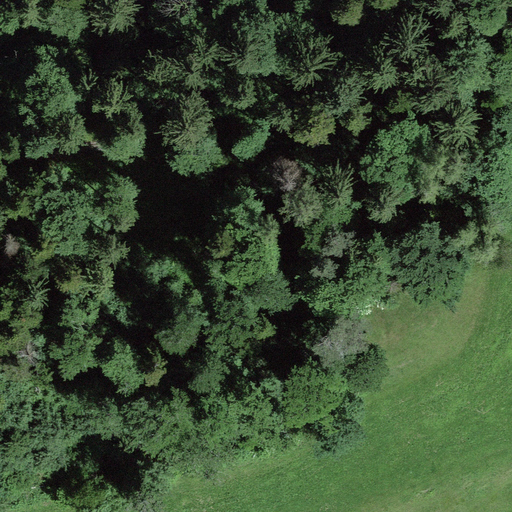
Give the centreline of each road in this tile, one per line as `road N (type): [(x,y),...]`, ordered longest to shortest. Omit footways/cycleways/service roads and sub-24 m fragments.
road 1 (track): [(0,163),(193,128),(368,130),(479,156)]
road 2 (track): [(479,156),(469,83),(483,51),(511,23)]
